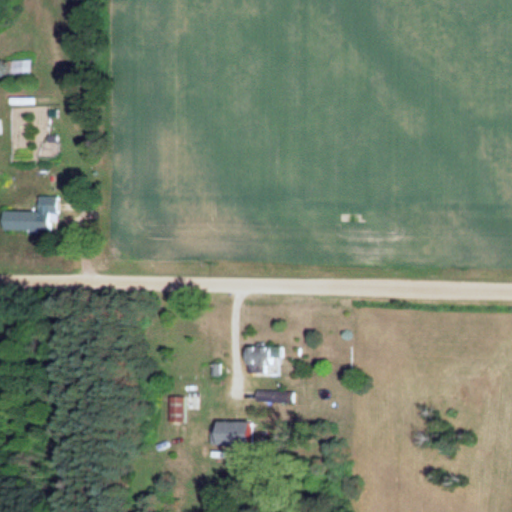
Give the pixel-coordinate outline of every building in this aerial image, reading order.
[(39,75),(38,57),(10,58),(11,76),(39,75)] [(63,231),(63,195),(47,195),(47,211),(14,210),(13,231),(63,231)] [(254,373),(282,374),(283,346),(255,344),(254,373)] [(261,405),(299,405),(299,391),(261,391),(261,405)] [(176,396),(176,422),(192,422),(192,396),(176,396)] [(264,422),(229,422),(229,444),(264,444),(264,422)]
